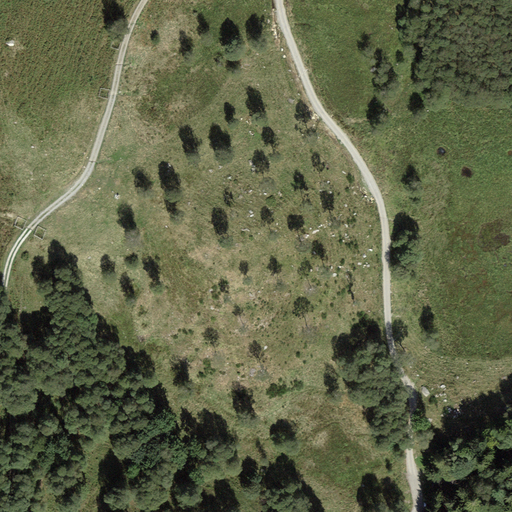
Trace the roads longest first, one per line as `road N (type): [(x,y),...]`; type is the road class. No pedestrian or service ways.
road 1 (track): [(279,0),(303,73),(370,179),(383,220),(390,344),(411,396),(416,511)]
road 2 (track): [(145,0),(93,159),(13,252),(0,327)]
road 3 (track): [(0,332),(12,418),(5,511)]
